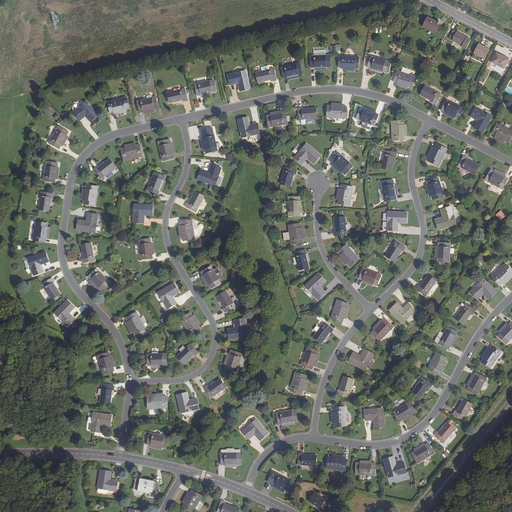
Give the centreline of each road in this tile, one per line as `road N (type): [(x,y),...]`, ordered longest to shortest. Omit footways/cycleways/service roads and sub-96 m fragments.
road 1 (unclassified): [(127,382),(122,348),(73,291),(61,261),(67,187),(97,141),(181,119)]
road 2 (unclassified): [(127,382),(192,376),(214,337),(163,236),(185,164),(181,119)]
road 3 (unclassified): [(511,296),(484,325),(417,430),(371,446),(312,438)]
road 4 (unclassified): [(181,119),(312,89),(362,92),(425,119)]
road 5 (unclassified): [(425,119),(412,172),(426,245),(420,264),(371,313)]
road 6 (unclassified): [(320,190),(325,260),(371,313)]
road 7 (unclassified): [(371,313),(328,376),(312,438)]
